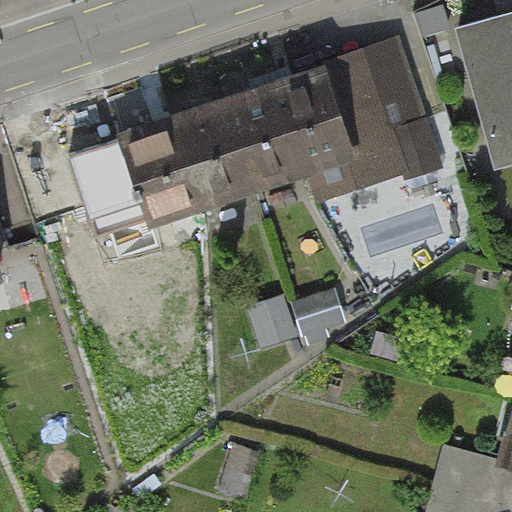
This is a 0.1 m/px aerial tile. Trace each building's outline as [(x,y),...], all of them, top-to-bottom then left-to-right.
[(511,12),(460,27),(500,167),(511,163),(511,12)] [(379,191),(445,171),(405,45),(340,66),(379,191)] [(313,212),(379,191),(340,66),(273,87),(303,180),(313,212)] [(273,87),(172,118),(202,212),(303,180),(273,87)] [(172,118),(71,150),(101,244),(202,212),(172,118)] [(511,462),(511,411),(500,459),(511,462)] [(511,511),(511,472),(445,454),(429,511),(511,511)]
